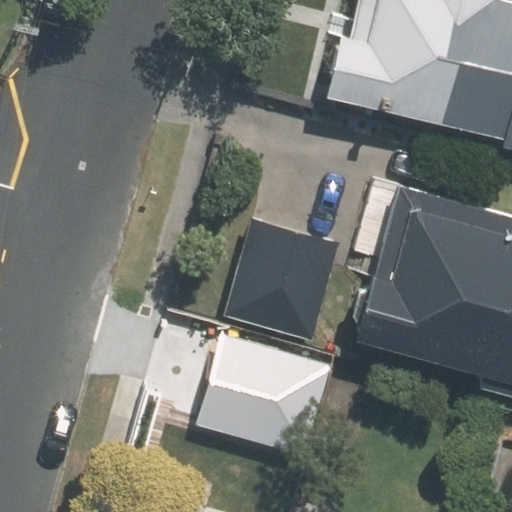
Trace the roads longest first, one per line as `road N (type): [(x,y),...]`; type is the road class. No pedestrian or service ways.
road 1 (residential): [(0,446),(70,204)]
road 2 (residential): [(70,204),(127,0)]
